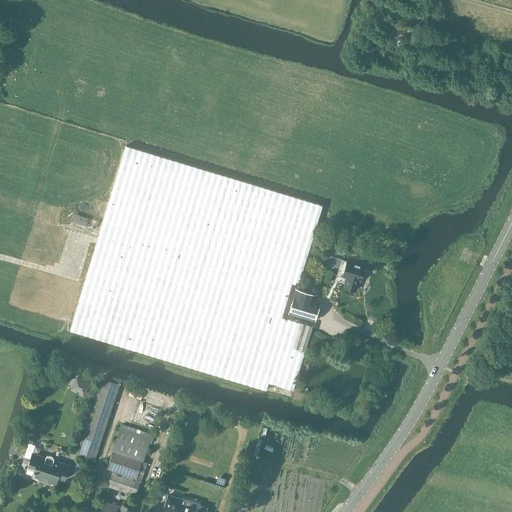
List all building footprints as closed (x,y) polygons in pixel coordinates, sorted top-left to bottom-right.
[(126,146),(70,330),(267,389),(271,376),(295,384),(308,341),(271,330),(283,286),(298,290),(322,205),(126,146)] [(77,214),(74,222),(85,225),(88,217),(80,215),(77,214)] [(331,256),(328,264),(340,267),(342,259),(331,256)] [(360,281),(365,268),(365,267),(346,261),(341,277),(345,278),(343,287),(356,291),(359,281),(360,281)] [(296,289),(288,314),(315,322),(320,305),(319,305),(314,303),(317,295),(296,289)] [(102,378),(76,454),(93,459),(92,460),(94,461),(119,384),(121,379),(103,373),(102,378)] [(84,383),(79,392),(84,395),(89,386),(84,383)] [(131,390),(129,396),(140,400),(142,394),(131,390)] [(152,444),(154,435),(122,424),(117,438),(118,438),(108,469),(113,470),(108,486),(131,494),(131,496),(135,497),(147,463),(143,462),(150,443),(152,444)] [(29,443),(24,457),(30,458),(28,467),(35,469),(32,477),(56,484),(58,477),(65,480),(69,465),(54,460),(54,458),(53,457),(52,456),(50,456),(49,456),(47,456),(46,457),(32,452),(35,445),(29,443)] [(152,482),(149,488),(155,490),(158,484),(152,482)] [(168,494),(162,511),(208,511),(206,511),(207,507),(200,505),(200,503),(182,497),(181,499),(168,494)] [(131,511),(133,508),(131,507),(132,504),(124,501),(123,505),(122,505),(121,507),(105,502),(101,511),(131,511)]
